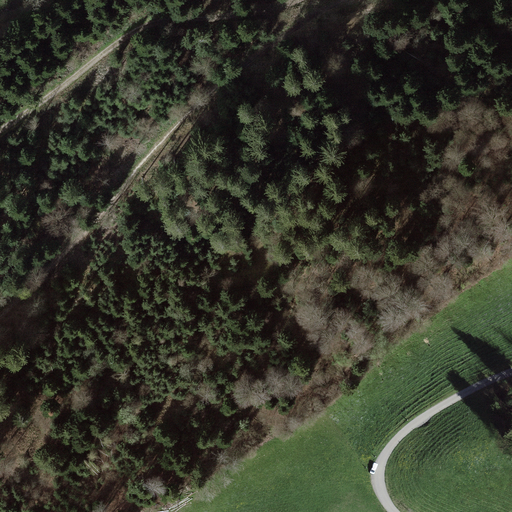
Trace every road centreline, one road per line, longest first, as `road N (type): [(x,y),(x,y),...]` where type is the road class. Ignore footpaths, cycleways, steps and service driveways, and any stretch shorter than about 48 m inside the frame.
road 1 (track): [(346,0),(265,40),(205,93),(58,261),(0,313)]
road 2 (track): [(0,128),(159,19),(235,17),(295,0)]
road 3 (unclassified): [(402,511),(382,489),(389,451),(425,412),(511,371)]
